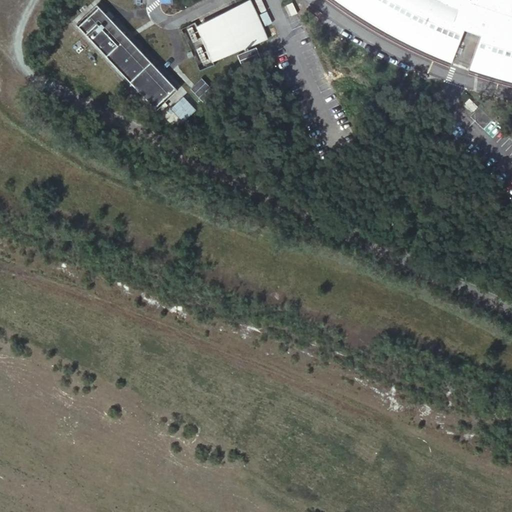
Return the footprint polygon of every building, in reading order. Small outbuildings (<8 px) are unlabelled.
[(205,39),(215,59),(270,37),(253,0),(247,0),(198,25),(196,21),(205,39)] [(511,0),(337,0),(344,5),(390,34),(454,62),(467,29),(483,34),(470,69),(511,80),(511,0)] [(291,2),(286,5),(291,15),(296,13),(291,2)] [(99,4),(79,24),(155,105),(176,85),(166,75),(159,67),(99,4)] [(205,39),(196,21),(183,28),(191,46),(200,66),(215,59),(205,39)] [(201,77),(191,86),(198,94),(208,85),(201,77)] [(171,106),(183,119),(196,108),(183,94),(171,106)] [(473,111),(477,107),(469,98),(464,103),(473,111)]
